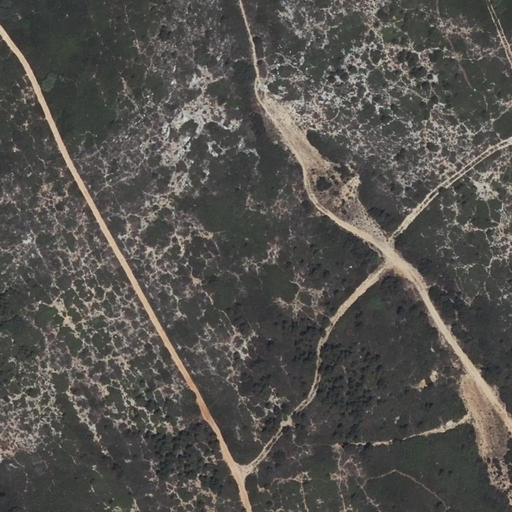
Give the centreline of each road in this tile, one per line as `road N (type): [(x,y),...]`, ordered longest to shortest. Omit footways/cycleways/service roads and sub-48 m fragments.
road 1 (track): [(0,28),(209,419),(248,511)]
road 2 (track): [(511,142),(439,190),(398,232),(377,276),(329,326),(309,400),(255,462),(235,472)]
